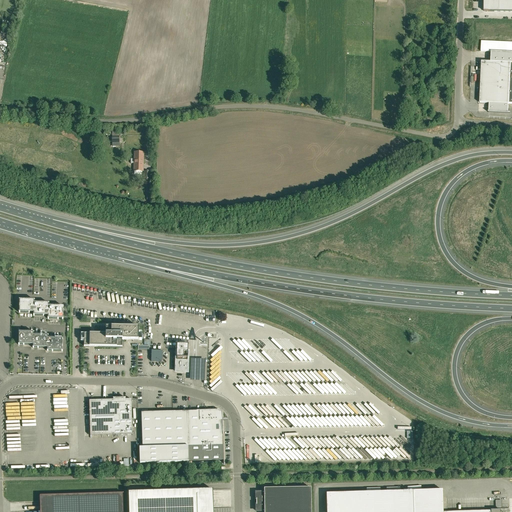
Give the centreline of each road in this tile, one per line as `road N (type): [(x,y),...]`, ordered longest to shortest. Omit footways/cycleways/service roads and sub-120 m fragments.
road 1 (motorway): [(511,152),(467,155),(328,224),(265,241),(208,245),(52,223)]
road 2 (unclassified): [(457,122),(442,137),(279,104),(117,121),(0,107)]
road 3 (motorway): [(511,295),(284,273),(52,223)]
road 4 (motorway): [(119,254),(294,311),(437,409),(511,426)]
road 5 (motorway): [(119,254),(277,286),(511,308)]
road 6 (unclassified): [(239,511),(236,419),(221,402),(152,382),(30,380)]
road 7 (motorway): [(511,286),(459,268),(438,232),(440,204),(463,172),(511,160)]
road 8 (motorway): [(511,417),(470,404),(454,371),(472,330),(511,318)]
road 9 (motorway): [(0,221),(119,254)]
road 10 (unclassified): [(457,122),(461,0)]
